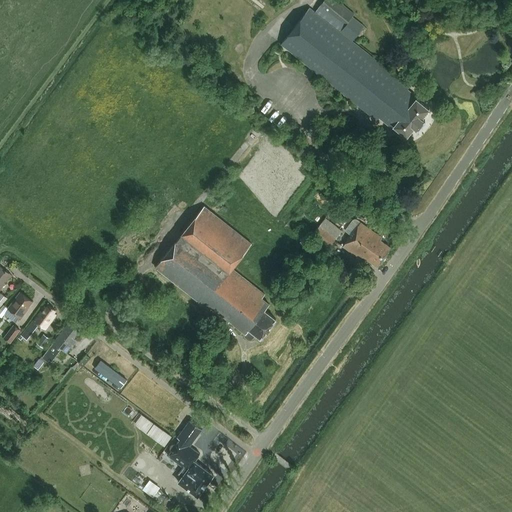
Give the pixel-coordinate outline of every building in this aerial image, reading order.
[(354,15),(335,0),(324,0),(315,12),(309,8),(281,44),(296,56),(377,122),(380,118),(393,128),(394,127),(407,137),(414,128),(417,130),(425,121),(421,118),(428,110),(416,100),(417,98),(407,90),(409,88),(352,42),(364,27),(352,17),(354,15)] [(363,206),(356,215),(362,220),(369,210),(363,206)] [(260,339),(276,319),(264,311),(269,304),(261,298),(264,294),(231,268),(250,244),(203,207),(156,267),(212,312),(214,310),(230,323),(231,321),(247,334),(245,336),(250,340),(255,334),(260,339)] [(324,219),(313,234),(329,247),(340,232),(324,219)] [(343,231),(350,237),(342,247),(360,260),(362,257),(376,268),(390,249),(380,241),(381,239),(360,224),(355,220),(353,220),(351,221),(343,231)] [(0,288),(11,275),(0,265),(0,288)] [(8,308),(4,314),(15,323),(20,317),(21,318),(26,311),(25,310),(32,301),(20,292),(8,308)] [(44,306),(21,335),(26,339),(39,324),(44,328),(54,314),(52,312),(54,310),(47,305),(46,307),(44,306)] [(73,345),(77,341),(74,338),(78,333),(75,330),(77,328),(69,321),(53,342),(43,354),(34,365),(39,369),(47,358),(51,360),(60,348),(64,351),(70,343),(73,345)] [(7,333),(4,337),(10,343),(14,338),(21,330),(20,329),(14,324),(7,333)] [(44,334),(38,343),(44,347),(50,338),(44,334)] [(82,365),(89,356),(85,353),(78,362),(82,365)] [(101,359),(94,368),(121,388),(127,379),(101,359)] [(14,392),(10,396),(16,401),(20,397),(14,392)] [(147,418),(140,427),(165,445),(171,437),(147,418)] [(181,439),(169,455),(183,466),(180,469),(183,471),(182,473),(183,475),(179,481),(197,495),(213,474),(195,460),(200,453),(189,444),(201,428),(190,420),(177,436),(181,439)] [(158,490),(153,497),(160,502),(165,495),(158,490)]
